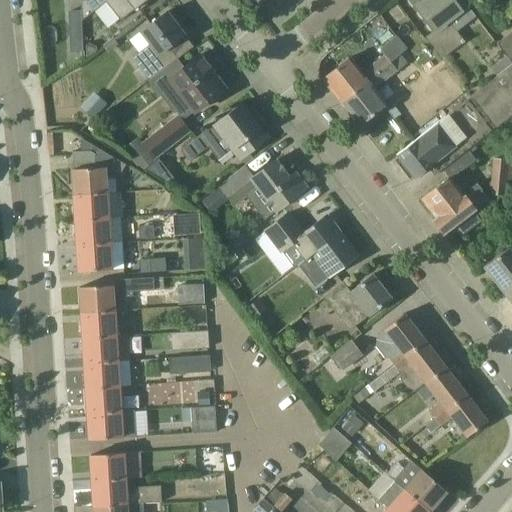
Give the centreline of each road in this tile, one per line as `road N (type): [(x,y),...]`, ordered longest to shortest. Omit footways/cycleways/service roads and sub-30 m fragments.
road 1 (residential): [(42,511),(36,420),(43,386),(23,119),(8,81),(0,7)]
road 2 (residential): [(511,372),(268,61)]
